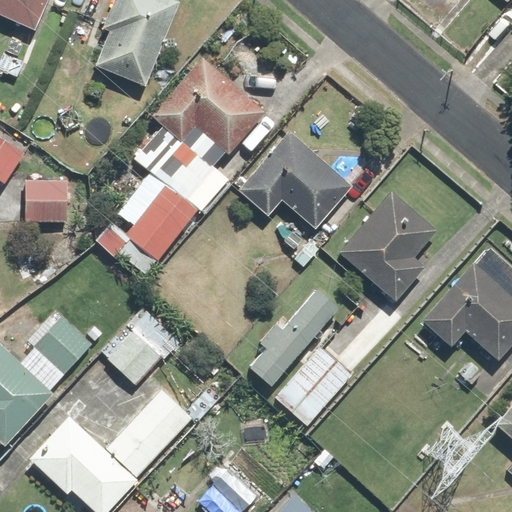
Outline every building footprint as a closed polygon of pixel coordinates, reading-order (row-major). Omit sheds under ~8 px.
[(49,0),(0,0),(0,10),(38,27),(49,0)] [(111,70),(146,85),(180,0),(112,0),(103,25),(110,28),(95,64),(111,70)] [(25,44),(11,37),(0,61),(0,69),(17,77),(24,62),(19,59),(25,44)] [(267,114),(205,56),(150,115),(213,172),(267,114)] [(146,85),(111,70),(101,95),(136,109),(146,85)] [(352,180),(289,128),(239,188),(269,213),(281,199),(314,226),(352,180)] [(0,179),(7,184),(27,153),(0,135),(0,179)] [(70,179),(26,177),(24,219),(68,221),(70,179)] [(113,223),(101,240),(149,274),(198,204),(165,181),(128,233),(113,223)] [(438,229),(390,187),(338,246),(394,296),(423,264),(414,256),(438,229)] [(511,339),(511,266),(487,244),(422,317),(451,342),(464,327),(497,356),(511,339)] [(43,263),(32,249),(9,267),(20,281),(43,263)] [(270,383),(338,305),(316,286),(281,326),(275,321),(258,340),(267,347),(251,366),(270,383)] [(180,343),(143,309),(102,352),(135,384),(159,358),(163,361),(180,343)] [(20,361),(0,342),(0,441),(6,446),(53,393),(50,391),(92,344),(61,316),(20,361)] [(352,373),(319,343),(274,394),(307,423),(352,373)] [(103,447),(69,414),(29,455),(68,492),(74,486),(100,511),(105,511),(216,397),(207,388),(186,410),(161,386),(103,447)] [(511,431),(511,401),(497,419),(511,431)] [(511,454),(501,467),(511,476),(511,454)] [(262,493),(228,465),(214,483),(225,492),(220,497),(234,509),(240,501),(250,508),(262,493)] [(318,511),(295,490),(274,511),(318,511)] [(151,511),(135,496),(120,511),(151,511)]
